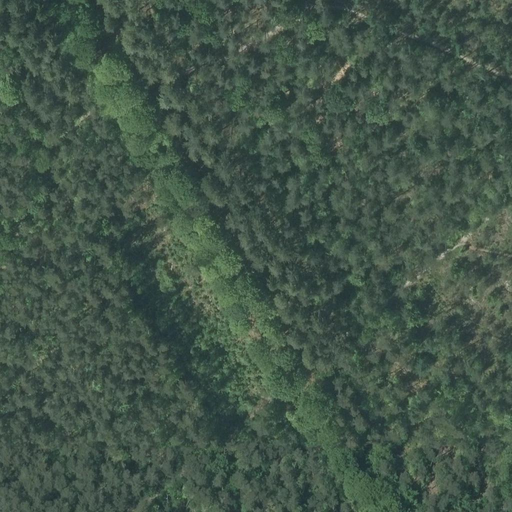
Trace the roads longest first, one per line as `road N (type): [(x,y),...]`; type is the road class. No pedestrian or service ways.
road 1 (track): [(71,0),(379,511)]
road 2 (unknown): [(323,0),(90,110),(49,140),(0,125)]
road 3 (unknown): [(511,79),(333,0)]
